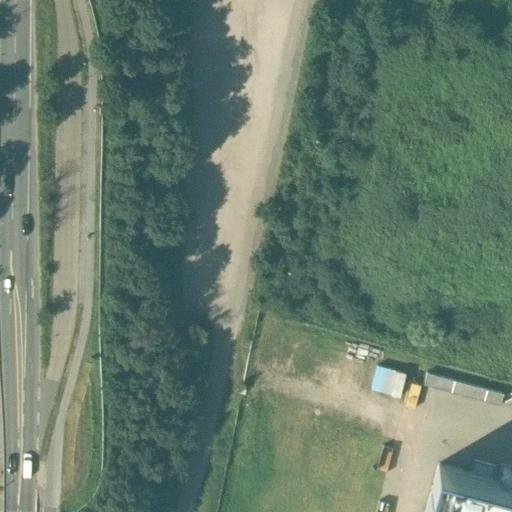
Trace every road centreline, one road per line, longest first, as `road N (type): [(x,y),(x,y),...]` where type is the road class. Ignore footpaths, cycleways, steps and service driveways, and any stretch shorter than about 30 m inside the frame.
road 1 (unclassified): [(303,0),(186,511)]
road 2 (primary): [(3,511),(13,0)]
